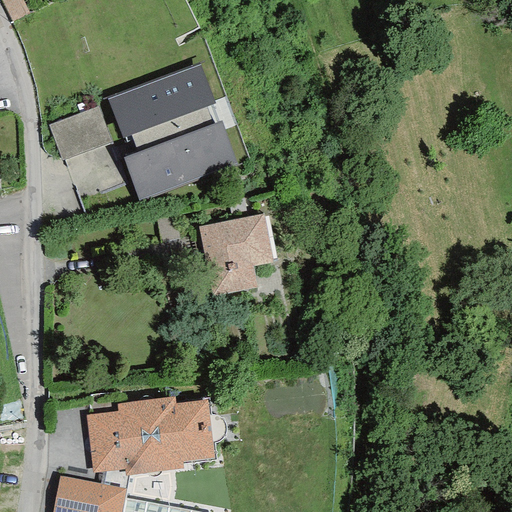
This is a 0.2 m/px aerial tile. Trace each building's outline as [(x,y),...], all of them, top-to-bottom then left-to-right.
[(28,13),(21,0),(0,0),(11,21),(28,13)] [(123,159),(139,200),(237,163),(221,121),(213,124),(206,107),(215,104),(199,63),(106,98),(122,139),(131,135),(138,153),(123,159)] [(98,107),(48,126),(61,161),(112,142),(98,107)] [(197,226),(212,297),(256,288),(252,267),(273,263),(263,212),(197,226)] [(85,415),(93,473),(124,469),(125,476),(183,469),(182,462),(213,459),(213,444),(216,443),(220,441),(222,438),(225,434),(226,430),(225,425),(223,421),(218,417),(214,415),(210,415),(208,415),(206,401),(175,403),(174,397),(116,405),(117,411),(85,415)] [(126,488),(59,476),(52,511),(121,511),(124,499),(126,488)] [(194,511),(124,499),(121,511),(194,511)]
